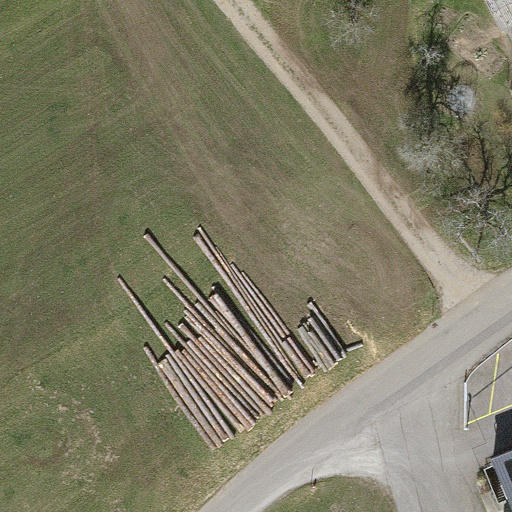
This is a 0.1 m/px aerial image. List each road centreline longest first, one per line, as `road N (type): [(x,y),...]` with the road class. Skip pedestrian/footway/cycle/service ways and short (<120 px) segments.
road 1 (track): [(486,323),(241,0)]
road 2 (unclassified): [(511,304),(294,458),(233,511)]
road 3 (track): [(395,385),(440,511)]
